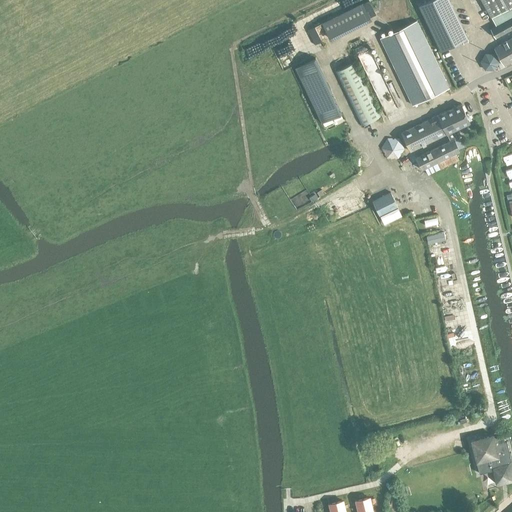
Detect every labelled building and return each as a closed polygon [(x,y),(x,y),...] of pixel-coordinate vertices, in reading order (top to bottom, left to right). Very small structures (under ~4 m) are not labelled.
[(321,22),(328,37),(369,17),(376,14),(369,0),(366,0),(362,2),(321,22)] [(428,0),(419,5),(441,50),(468,37),(450,0),(428,0)] [(511,0),(482,0),(491,16),(496,25),(490,28),(495,38),(511,28),(511,0)] [(379,38),(412,106),(449,87),(417,20),(379,38)] [(511,37),(494,47),(504,66),(511,61),(511,37)] [(495,53),(484,53),(479,62),(484,71),(494,71),(499,62),(495,53)] [(296,67),(321,122),(341,113),(316,57),(296,67)] [(355,61),(335,70),(361,125),(381,115),(355,61)] [(457,137),(454,131),(471,123),(461,103),(400,132),(410,152),(448,134),(450,140),(415,157),(422,170),(426,168),(429,174),(459,159),(456,153),(461,151),(454,138),(457,137)] [(388,135),(382,145),(388,156),(399,156),(405,146),(400,135),(388,135)] [(391,192),(373,201),(380,215),(398,206),(391,192)] [(426,224),(439,221),(437,215),(424,218),(426,224)] [(428,240),(446,239),(445,230),(427,232),(428,240)] [(476,463),(478,474),(488,472),(492,471),(497,486),(511,481),(511,460),(508,446),(506,446),(504,438),(495,440),(494,434),(470,439),(476,463)] [(357,500),(359,511),(372,511),(369,497),(357,500)] [(345,511),(342,500),(330,503),(332,511),(345,511)]
